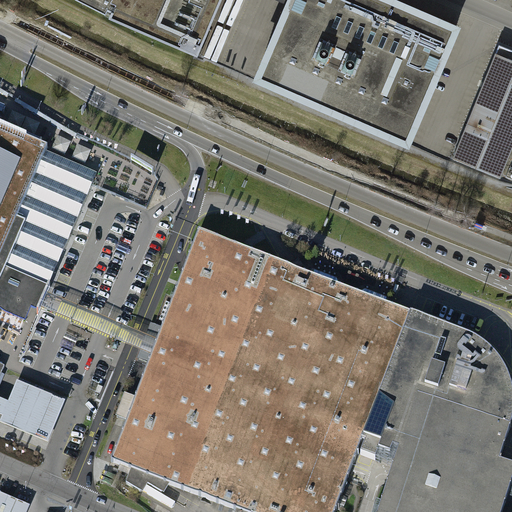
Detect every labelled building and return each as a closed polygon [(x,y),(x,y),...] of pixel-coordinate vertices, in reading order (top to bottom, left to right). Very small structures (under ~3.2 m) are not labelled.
[(74,0),(105,15),(107,11),(110,13),(107,19),(197,56),(220,0),(74,0)] [(461,27),(395,0),(287,0),(285,5),(253,81),(411,146),(461,27)] [(511,151),(511,48),(499,43),(452,160),(501,179),(511,151)] [(47,151),(0,131),(0,312),(1,313),(35,327),(46,302),(99,177),(46,155),(47,151)] [(86,165),(92,150),(78,144),(72,159),(86,165)] [(401,311),(197,236),(162,330),(158,341),(155,348),(146,374),(111,465),(237,511),(335,511),(351,469),(356,456),(409,314),(401,311)] [(87,290),(82,304),(100,311),(105,297),(87,290)] [(356,456),(394,470),(392,477),(380,511),(503,511),(511,485),(511,467),(500,464),(511,429),(511,427),(511,388),(510,382),(502,366),(493,354),(479,342),(461,335),(409,314),(356,456)] [(162,330),(152,326),(148,337),(158,341),(162,330)] [(63,405),(13,385),(5,404),(0,402),(0,426),(46,445),(63,405)] [(8,501),(0,497),(0,511),(24,511),(26,509),(8,501)]
